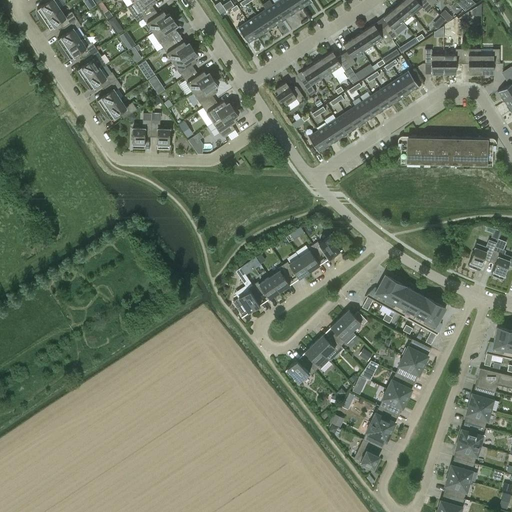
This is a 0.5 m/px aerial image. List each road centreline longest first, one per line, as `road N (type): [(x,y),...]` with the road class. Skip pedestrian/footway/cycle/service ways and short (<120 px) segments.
road 1 (residential): [(272,126),(216,162),(116,158),(17,0)]
road 2 (residential): [(380,243),(259,325),(273,349),(388,250)]
road 3 (residential): [(315,179),(432,95),(471,91),(511,148)]
road 4 (residential): [(472,296),(381,484),(398,511)]
road 5 (residential): [(409,511),(488,300)]
road 6 (residential): [(248,86),(369,0)]
